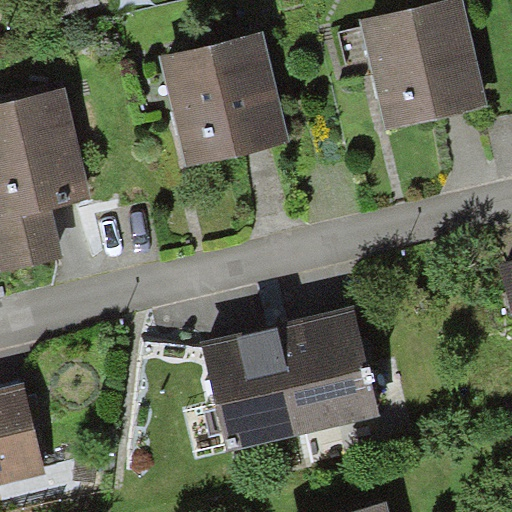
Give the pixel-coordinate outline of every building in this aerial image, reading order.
[(465,1),(362,25),(374,77),(387,132),(490,108),(465,1)] [(261,35),(161,62),(174,113),(190,171),(290,144),(261,35)] [(64,92),(0,108),(0,256),(5,276),(63,261),(51,213),(92,203),(64,92)] [(443,130),(399,141),(409,185),(453,174),(443,130)] [(511,263),(500,266),(511,310),(511,263)] [(356,312),(204,344),(227,452),(378,420),(356,312)] [(0,390),(0,488),(45,478),(22,385),(0,390)]
